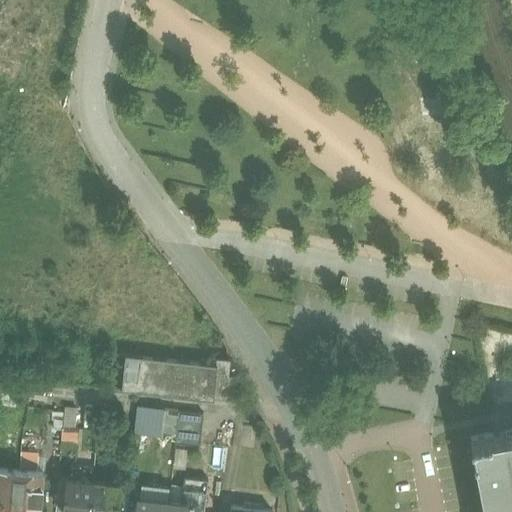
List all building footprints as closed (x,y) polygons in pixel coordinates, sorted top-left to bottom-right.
[(216,364),(126,354),(123,388),(215,399),(215,396),(236,398),(238,388),(229,387),(231,359),(230,359),(230,357),(230,358),(229,357),(228,359),(217,358),(216,364)] [(163,409),(136,407),(134,434),(161,436),(163,409)] [(64,408),(63,431),(76,432),(77,409),(64,408)] [(202,445),(205,413),(180,411),(177,443),(202,445)] [(511,511),(511,429),(491,434),(491,433),(472,437),(476,454),(487,511),(511,511)] [(62,440),(77,441),(78,432),(76,432),(63,431),(62,440)] [(38,454),(21,453),(20,468),(37,469),(38,454)] [(17,511),(21,470),(0,468),(0,511),(17,511)] [(41,511),(45,471),(21,470),(17,511),(41,511)] [(91,511),(95,480),(68,477),(64,511),(72,511),(91,511)] [(205,511),(210,480),(185,477),(182,502),(200,504),(199,511),(205,511)] [(119,511),(123,483),(95,480),(91,511),(119,511)] [(168,511),(170,501),(140,497),(138,511),(168,511)] [(264,502),(246,500),(245,506),(235,505),(233,511),(273,511),(274,508),(263,507),(264,502)] [(182,502),(170,501),(168,511),(205,511),(199,511),(200,504),(182,502)]
